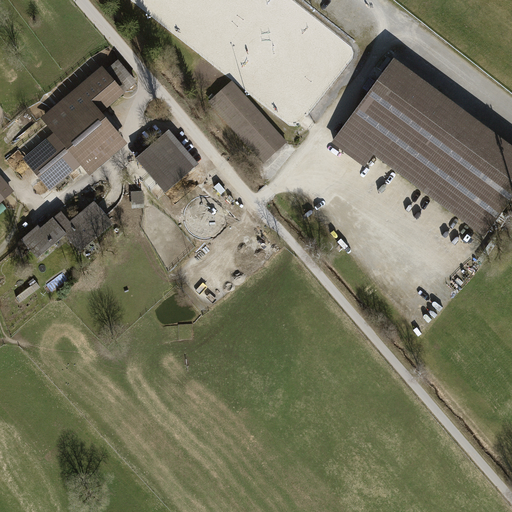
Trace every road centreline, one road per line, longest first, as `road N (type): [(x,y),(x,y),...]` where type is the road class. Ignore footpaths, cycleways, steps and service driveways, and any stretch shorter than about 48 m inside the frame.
road 1 (unclassified): [(80,0),(511,498)]
road 2 (track): [(403,21),(255,204)]
road 3 (track): [(511,105),(377,0)]
